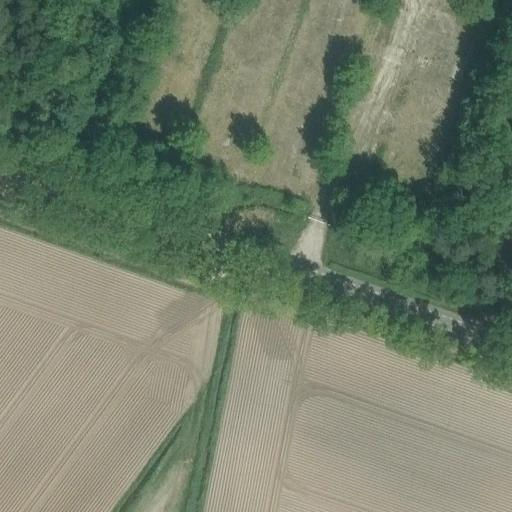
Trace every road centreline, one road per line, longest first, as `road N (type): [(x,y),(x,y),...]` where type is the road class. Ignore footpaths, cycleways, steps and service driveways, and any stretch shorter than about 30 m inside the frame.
road 1 (tertiary): [(511,346),(0,168)]
road 2 (track): [(209,0),(160,139),(276,179)]
road 3 (track): [(323,196),(394,0)]
road 4 (track): [(276,179),(340,0)]
road 5 (track): [(218,159),(273,0)]
